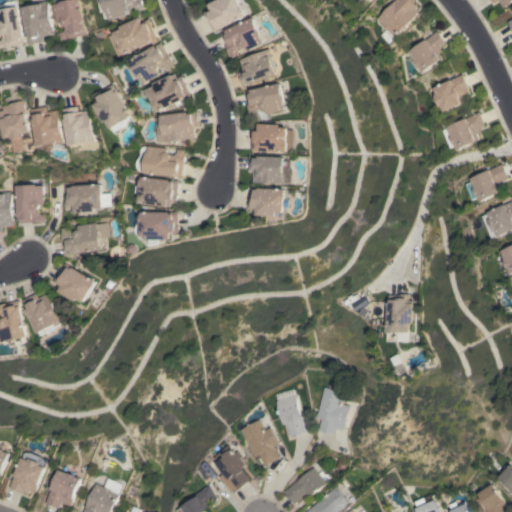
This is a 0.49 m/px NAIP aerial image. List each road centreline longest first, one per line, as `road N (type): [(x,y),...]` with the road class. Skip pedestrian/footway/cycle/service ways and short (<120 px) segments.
road 1 (residential): [(169,0),(227,116),(217,188)]
road 2 (residential): [(511,110),(480,44),(443,0)]
